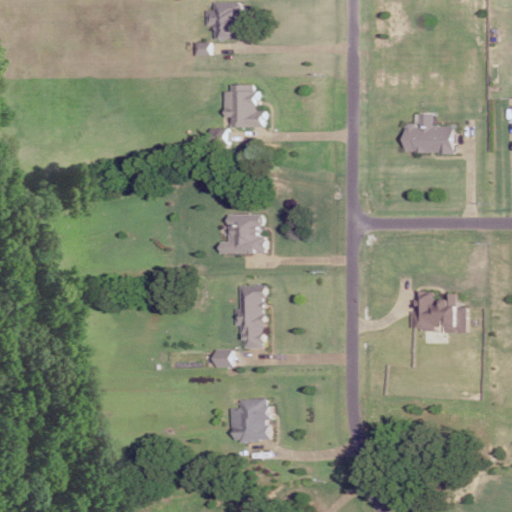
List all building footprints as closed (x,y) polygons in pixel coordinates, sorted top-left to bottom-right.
[(217,37),(250,36),(249,15),(241,15),(241,0),(217,0),(218,8),(210,8),(210,25),(217,25),(217,37)] [(197,53),(214,53),(213,40),(197,40),(197,53)] [(267,125),(267,109),(259,109),(259,83),(235,82),(235,89),(229,89),(228,115),(234,115),(234,125),(267,125)] [(407,151),(455,150),(455,123),(434,124),(434,111),(415,112),(416,121),(406,121),(407,151)] [(229,126),(213,126),(214,145),(230,144),(229,126)] [(224,252),(267,251),(266,212),(232,212),(232,240),(224,240),(224,252)] [(246,346),(268,346),(268,294),(270,294),(270,283),(243,283),(244,307),(239,307),(239,323),(246,323),(246,346)] [(466,331),(467,305),(457,305),(458,291),(448,291),(448,297),(437,297),(437,289),(419,289),(419,310),(414,309),(413,327),(444,328),(444,331),(466,331)] [(236,365),(235,347),(219,347),(219,365),(236,365)] [(243,397),(243,405),(235,406),(237,440),(273,438),(272,419),(273,418),(272,396),(243,397)]
